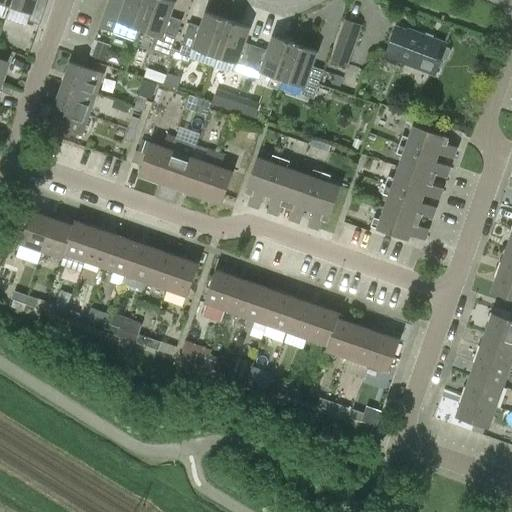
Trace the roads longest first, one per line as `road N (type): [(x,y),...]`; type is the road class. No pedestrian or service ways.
road 1 (residential): [(450,293),(255,225),(219,231),(8,158)]
road 2 (residential): [(511,481),(398,442),(450,293)]
road 3 (residential): [(450,293),(495,161),(486,120),(511,47)]
road 4 (residential): [(64,0),(8,158)]
